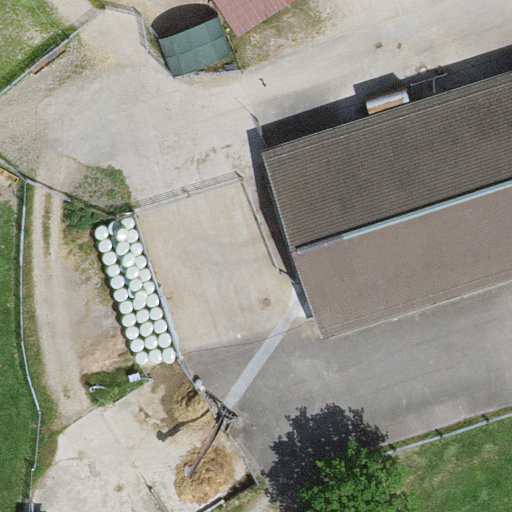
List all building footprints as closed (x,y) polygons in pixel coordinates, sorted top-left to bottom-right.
[(222,0),(240,28),(284,0),(222,0)] [(511,75),(272,152),(321,304),(327,322),(511,263),(511,75)] [(105,245),(107,249),(110,252),(117,256),(123,256),(130,254),(133,251),(136,245),(137,241),(137,236),(136,233),(133,227),(127,224),(119,223),(113,225),(109,228),(106,231),(104,238),(105,245)] [(117,281),(119,286),(122,288),(129,292),(135,292),(142,290),(145,287),(148,282),(149,278),(149,273),(148,269),(145,264),(139,260),(132,259),(125,261),(121,264),(118,268),(116,275),(117,281)] [(128,316),(130,320),(133,323),(140,326),(145,327),(152,324),(155,322),(159,316),(160,312),(160,307),(159,303),(155,298),(150,295),(142,293),(135,295),(131,298),(129,302),(127,309),(128,316)] [(139,352),(141,357),(144,359),(151,363),(157,363),(164,361),(167,358),(170,353),(171,349),(171,343),(170,340),(167,335),(161,331),(154,330),(147,332),(143,335),(140,338),(138,345),(139,352)]
